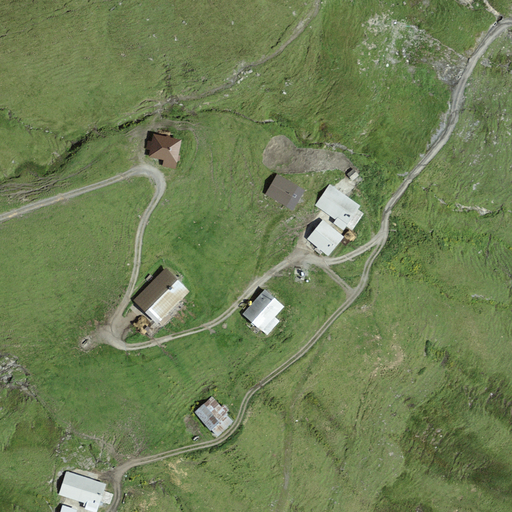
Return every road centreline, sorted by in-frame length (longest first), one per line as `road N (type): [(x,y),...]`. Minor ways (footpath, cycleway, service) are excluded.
road 1 (unclassified): [(0,217),(135,171),(153,172),(160,189),(141,229),(114,338),(139,345),(214,322),(286,262),(334,260),(380,237),(391,202),(449,130),(475,57),(511,21)]
road 2 (track): [(112,511),(118,474),(131,463),(230,434),(251,394),(355,293),(382,234)]
road 3 (track): [(142,170),(141,138),(162,107),(221,88),(275,51),(317,0)]
road 4 (track): [(279,511),(292,413),(323,328)]
road 5 (track): [(326,174),(273,225),(254,286)]
